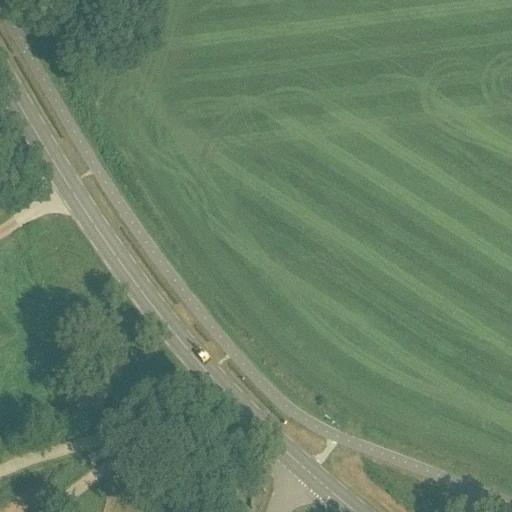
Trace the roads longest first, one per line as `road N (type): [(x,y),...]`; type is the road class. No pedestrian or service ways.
road 1 (secondary): [(308,471),(209,378),(38,146),(0,76)]
road 2 (unknown): [(225,393),(137,436),(0,477)]
